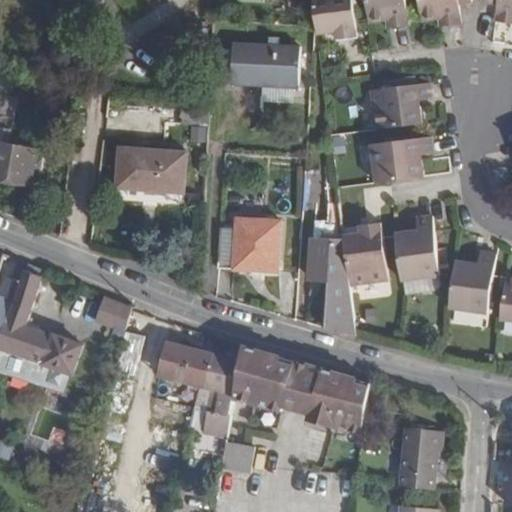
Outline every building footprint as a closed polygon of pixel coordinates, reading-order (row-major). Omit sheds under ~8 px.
[(352,0),(313,0),(318,35),(333,33),(342,31),(343,39),(357,37),(352,0)] [(406,0),(367,0),(370,23),(386,22),(394,21),(395,28),(410,27),(406,0)] [(473,0),(421,0),(424,20),(440,18),(448,17),(449,24),(463,23),(461,4),(473,2),(473,0)] [(511,0),(488,0),(488,2),(501,4),(499,20),(511,21),(511,0)] [(448,17),(440,18),(441,25),(449,24),(448,17)] [(394,21),(386,22),(388,29),(395,28),(394,21)] [(342,31),(333,33),(334,40),(343,39),(342,31)] [(276,38),(265,38),(264,46),(275,46),(276,38)] [(294,89),(297,47),(275,46),(264,46),(229,44),(227,85),(294,89)] [(431,97),(430,83),(416,85),(415,78),(385,82),(386,89),(373,91),(378,129),(424,124),(420,99),(431,97)] [(176,126),(202,129),(203,107),(176,105),(176,126)] [(0,121),(0,180),(28,186),(33,154),(5,149),(10,123),(0,121)] [(338,137),(340,152),(350,151),(349,136),(338,137)] [(433,139),(372,147),(377,185),(392,182),(427,178),(424,155),(435,153),(433,139)] [(180,157),(114,155),(113,206),(180,208),(180,157)] [(505,175),(498,176),(500,190),(497,190),(497,194),(508,193),(505,175)] [(423,228),(398,231),(405,280),(409,280),(442,275),(435,216),(422,218),(423,228)] [(232,230),(216,229),(214,269),(277,274),(280,223),(232,220),(232,230)] [(361,235),(346,237),(352,287),(390,282),(382,225),(367,227),(368,234),(361,235)] [(328,329),(358,336),(345,240),(317,237),(313,279),(332,281),(328,329)] [(481,263),(457,258),(448,307),(486,315),(498,256),(483,253),(481,263)] [(1,290),(0,289),(0,331),(18,271),(20,266),(14,263),(7,282),(4,282),(1,290)] [(37,279),(18,271),(0,331),(0,371),(58,389),(63,372),(71,375),(79,345),(48,335),(48,337),(22,329),(37,279)] [(442,275),(409,280),(411,295),(444,290),(442,275)] [(511,276),(508,276),(502,319),(511,320),(511,276)] [(129,311),(121,308),(110,353),(118,355),(123,337),(128,317),(129,311)] [(511,334),(511,324),(503,324),(502,333),(511,334)] [(123,337),(118,355),(114,373),(134,377),(141,342),(123,337)] [(183,351),(160,346),(153,371),(177,378),(183,351)] [(237,349),(235,363),(231,388),(252,395),(258,355),(237,349)] [(206,393),(201,436),(224,439),(229,402),(231,388),(235,363),(208,357),(183,351),(177,378),(176,386),(194,389),(206,393)] [(263,357),(258,355),(252,395),(250,408),(277,416),(279,410),(292,366),(288,365),(286,370),(262,362),(263,357)] [(263,357),(262,362),(286,370),(288,365),(263,357)] [(317,374),(292,366),(279,410),(304,418),(317,374)] [(177,378),(153,371),(151,381),(176,386),(177,378)] [(324,376),(317,374),(304,418),(302,425),(315,429),(324,376)] [(341,381),(324,376),(315,429),(323,432),(324,428),(358,438),(362,414),(365,395),(365,393),(340,386),(341,381)] [(341,381),(340,386),(365,393),(366,388),(341,381)] [(252,395),(231,388),(229,402),(250,408),(252,395)] [(377,397),(365,395),(362,414),(375,416),(377,397)] [(431,435),(388,430),(382,488),(422,492),(426,453),(429,453),(431,435)] [(0,435),(0,448),(9,452),(12,441),(0,435)] [(250,450),(223,446),(219,473),(246,477),(250,450)] [(74,468),(71,477),(86,483),(89,473),(74,468)]
